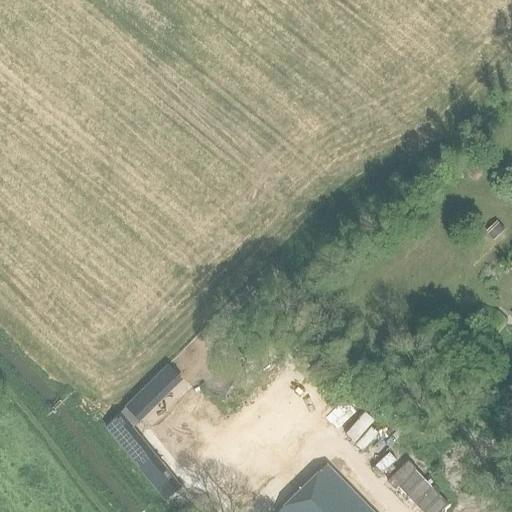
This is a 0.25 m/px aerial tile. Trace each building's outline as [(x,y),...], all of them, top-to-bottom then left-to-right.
[(483,236),(489,242),(497,235),(491,228),(483,236)] [(134,428),(183,381),(170,367),(121,413),(134,428)] [(211,444),(260,489),(305,440),(256,395),(211,444)] [(160,495),(177,481),(134,428),(121,413),(105,428),(160,495)] [(372,511),(327,466),(280,511),(372,511)]
